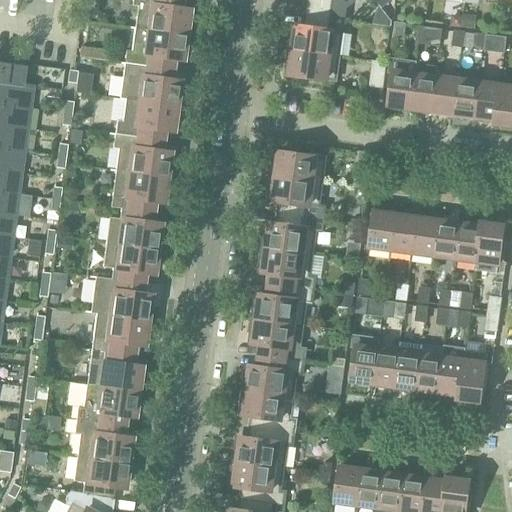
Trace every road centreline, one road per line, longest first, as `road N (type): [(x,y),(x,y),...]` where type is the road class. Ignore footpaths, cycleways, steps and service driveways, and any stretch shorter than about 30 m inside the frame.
road 1 (tertiary): [(175,511),(227,119)]
road 2 (residential): [(511,158),(227,119)]
road 3 (tertiary): [(227,119),(245,0)]
